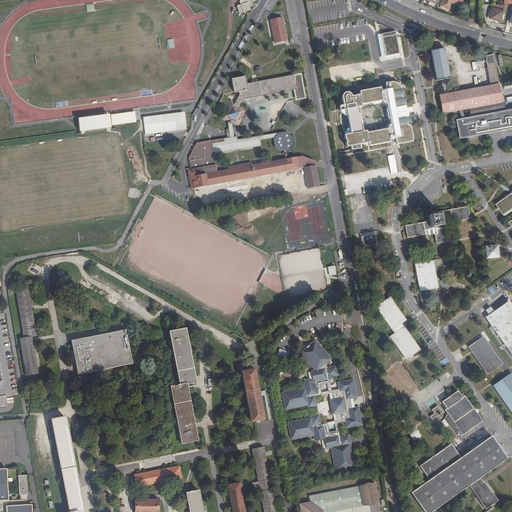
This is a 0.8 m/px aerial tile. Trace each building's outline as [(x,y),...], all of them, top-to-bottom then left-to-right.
[(242,0),(239,1),(240,4),(237,5),(238,9),(239,13),(246,11),(250,10),(249,6),(253,5),(252,2),(255,1),(254,0),(242,0)] [(463,4),(462,0),(442,0),(440,6),(449,10),(451,4),(463,4)] [(86,4),(87,12),(95,11),(94,4),(86,4)] [(500,21),(503,10),(491,7),(489,18),(500,21)] [(270,19),(274,43),(287,40),(282,17),(270,19)] [(398,49),(395,32),(377,35),(382,59),(400,56),(398,49)] [(444,49),(431,51),(436,80),(450,78),(444,49)] [(500,91),(493,55),(485,56),(491,86),(439,95),(443,113),(502,103),(501,97),(504,97),(503,91),(500,91)] [(373,61),(332,67),(334,80),(375,74),(373,61)] [(192,177),(194,188),(304,167),(308,188),(319,186),(314,161),(302,156),(288,159),(287,150),(288,150),(293,143),(292,136),(285,132),(278,133),(277,133),(273,134),(237,140),(236,137),(233,137),(231,123),(238,127),(248,109),(239,104),(242,99),(294,89),(296,99),(304,98),(300,74),(293,75),(257,82),(256,80),(252,81),(253,83),(246,84),(245,76),(232,79),(234,92),(239,91),(239,95),(235,102),(230,99),(220,117),(228,121),(230,138),(224,138),(225,142),(212,144),(214,153),(260,146),(259,140),(274,137),(273,139),(274,147),(281,151),(284,150),(285,152),(283,152),(284,155),(285,155),(286,159),(252,165),(251,162),(228,167),(228,169),(217,172),(198,175),(197,168),(188,170),(189,177),(192,177)] [(369,146),(390,142),(390,139),(389,136),(395,135),(395,137),(396,142),(397,142),(397,144),(399,144),(410,142),(410,141),(413,141),(412,139),(413,139),(411,127),(410,128),(410,125),(408,126),(407,124),(409,123),(408,118),(406,118),(406,116),(396,118),(394,108),(404,106),(403,104),(405,104),(404,98),(402,99),(401,95),(404,95),(403,89),(401,90),(400,85),(398,85),(397,84),(396,83),(395,83),(395,82),(393,82),(392,82),(391,82),(385,83),(386,90),(387,93),(381,94),(381,91),(380,88),(359,91),(360,95),(351,96),(351,95),(351,94),(350,94),(349,93),(348,92),(346,92),(345,93),(344,93),(343,94),(342,96),(342,97),(342,98),(343,106),(339,106),(340,109),(335,110),(334,103),(333,102),(332,101),(331,101),(331,100),(330,100),(330,101),(329,101),(331,112),(347,110),(352,133),(344,135),(345,139),(346,139),(347,142),(346,142),(347,147),(351,146),(352,150),(361,148),(360,144),(369,143),(369,146)] [(511,109),(455,120),(465,134),(465,135),(466,135),(466,136),(467,136),(468,136),(468,137),(469,137),(470,137),(471,137),(511,129),(511,109)] [(158,115),(143,116),(143,121),(158,119),(184,115),(184,111),(158,115)] [(134,112),(111,115),(112,122),(135,119),(134,112)] [(111,127),(109,114),(78,118),(80,131),(111,127)] [(143,121),(145,132),(186,127),(184,115),(158,119),(143,121)] [(225,142),(224,138),(197,143),(188,157),(190,169),(197,168),(198,175),(217,172),(214,153),(212,144),(225,142)] [(355,159),(355,155),(349,156),(352,172),(358,170),(357,168),(361,167),(361,169),(369,167),(366,157),(355,159)] [(391,184),(388,168),(344,176),(347,192),(391,184)] [(511,192),(494,205),(502,216),(511,208),(511,219),(507,223),(511,229),(511,192)] [(428,221),(405,225),(405,227),(407,237),(425,234),(424,230),(436,228),(437,234),(435,234),(436,243),(448,241),(445,219),(452,218),(452,221),(470,218),(468,206),(436,212),(435,211),(426,212),(428,221)] [(484,246),(485,258),(497,256),(495,245),(484,246)] [(315,270),(323,269),(320,248),(307,250),(309,264),(314,264),(315,270)] [(433,261),(416,264),(420,291),(423,290),(435,288),(438,288),(433,261)] [(327,267),(329,276),(336,274),(334,265),(327,267)] [(31,306),(28,286),(16,288),(24,338),(20,338),(26,375),(38,373),(32,336),(36,336),(32,310),(31,306)] [(424,292),(420,293),(421,300),(427,299),(427,298),(434,296),(435,298),(441,297),(439,289),(436,290),(424,292)] [(389,298),(376,307),(392,329),(401,323),(405,320),(389,298)] [(511,309),(507,302),(487,316),(511,351),(511,309)] [(0,396),(6,396),(6,399),(10,398),(13,398),(21,396),(19,385),(13,354),(6,310),(0,311),(0,396)] [(401,323),(392,329),(395,333),(403,327),(401,323)] [(395,333),(390,336),(406,358),(419,349),(403,327),(395,333)] [(197,386),(186,328),(168,331),(179,385),(170,386),(181,444),(198,441),(188,387),(197,386)] [(106,369),(132,364),(125,330),(71,341),(78,375),(106,369)] [(483,338),(470,347),(487,372),(500,363),(483,338)] [(282,392),(285,407),(289,407),(293,405),(296,406),(300,404),(304,404),(307,403),(308,404),(309,404),(309,405),(315,404),(315,403),(316,403),(315,395),(329,392),(334,420),(320,422),(318,414),(317,414),(317,413),(311,415),(311,416),(310,416),(310,417),(306,417),(303,419),(299,418),(295,420),(292,420),(288,421),(291,437),(295,437),(298,435),(302,436),(306,434),(310,434),(313,433),(314,439),(325,437),(327,447),(333,446),(331,447),(333,450),(332,451),(334,454),(333,455),(335,457),(333,459),(336,461),(336,463),(334,466),(337,468),(337,470),(353,467),(353,465),(355,462),(352,460),(351,458),(352,455),(351,455),(352,451),(350,451),(351,448),(349,447),(350,444),(349,443),(350,443),(350,442),(351,442),(349,435),(349,436),(348,434),(340,436),(337,422),(345,420),(347,426),(362,423),(358,406),(355,407),(353,397),(356,396),(353,378),(338,381),(339,388),(331,389),(329,382),(334,381),(332,374),(336,373),(336,372),(337,372),(336,366),(335,366),(334,365),(330,366),(330,363),(332,362),(313,341),(308,345),(301,351),(302,355),(306,355),(307,357),(308,360),(310,360),(310,363),(312,363),(313,366),(315,365),(315,368),(312,369),(314,379),(303,381),(304,387),(300,387),(297,389),(293,388),(290,390),(286,390),(282,392)] [(402,394),(415,385),(400,363),(386,372),(402,394)] [(264,419),(255,369),(242,372),(251,421),(264,419)] [(511,377),(510,375),(495,385),(511,409),(511,377)] [(463,434),(481,421),(464,397),(463,398),(458,391),(442,402),(447,409),(445,410),(463,434)] [(439,407),(433,411),(435,414),(431,417),(433,420),(443,413),(439,407)] [(73,511),(77,511),(84,511),(71,449),(70,444),(65,417),(51,419),(70,511),(73,511)] [(422,437),(416,428),(409,433),(416,442),(422,437)] [(452,444),(421,466),(430,480),(412,493),(425,511),(433,511),(469,486),(486,510),(498,502),(484,482),(483,483),(480,478),(508,459),(492,437),(461,458),(452,444)] [(255,498),(262,497),(264,511),(275,511),(263,447),(252,449),(259,482),(252,483),(254,492),(255,498)] [(179,466),(134,475),(137,486),(182,478),(179,466)] [(7,469),(0,468),(0,511),(6,511),(32,511),(32,504),(28,504),(28,499),(8,500),(7,469)] [(27,494),(26,475),(18,475),(19,495),(27,494)] [(377,501),(373,482),(365,482),(357,485),(307,495),(308,501),(297,503),(299,511),(322,511),(361,504),(369,505),(377,501)] [(245,511),(240,483),(228,485),(232,511),(245,511)] [(190,511),(202,511),(198,491),(195,492),(195,491),(190,491),(190,493),(187,494),(190,511)] [(150,511),(149,511),(158,511),(159,500),(151,499),(151,496),(143,496),(143,499),(136,500),(135,511),(150,511)]
